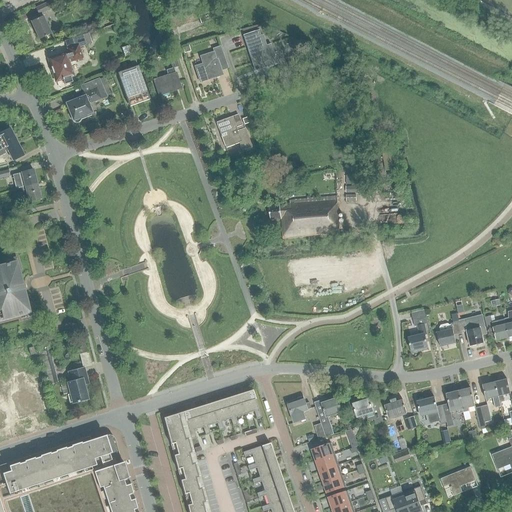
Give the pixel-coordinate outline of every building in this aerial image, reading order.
[(41,14),(49,10),(46,3),(35,8),(38,15),(39,17),(30,21),(38,39),(50,34),(41,14)] [(208,13),(197,17),(200,25),(211,21),(208,13)] [(259,70),(277,64),(270,44),(264,47),(258,30),(243,36),(255,71),(257,70),(257,71),(259,71),(259,70)] [(89,44),(91,42),(88,33),(64,41),(68,54),(48,60),(49,61),(56,82),(62,80),(64,85),(72,82),(70,76),(73,75),(69,63),(82,58),(78,48),(89,44)] [(221,75),(220,71),(227,68),(220,46),(212,48),(213,51),(199,56),(201,63),(194,66),(195,68),(200,82),(221,75)] [(175,73),(173,68),(178,66),(175,55),(168,58),(172,69),(166,71),(168,76),(154,80),(159,95),(180,88),(175,73)] [(137,66),(117,74),(128,107),(149,100),(137,66)] [(92,115),(88,104),(107,96),(99,78),(81,85),(84,93),(83,93),(84,96),(65,104),(72,121),(74,122),(76,123),(78,122),(79,120),(92,115)] [(244,128),(242,129),(237,116),(215,123),(224,149),(238,143),(241,150),(251,147),(244,128)] [(0,149),(16,142),(9,129),(0,133),(0,149)] [(23,155),(16,142),(0,149),(0,156),(5,153),(4,151),(6,150),(12,161),(23,155)] [(381,147),(385,171),(397,169),(393,145),(381,147)] [(8,169),(0,171),(0,178),(9,176),(8,169)] [(16,188),(36,183),(32,170),(17,174),(13,175),(16,188)] [(36,183),(16,188),(18,193),(23,192),(22,191),(25,190),(28,202),(40,199),(36,183)] [(337,196),(289,200),(290,204),(269,206),(270,220),(282,219),(282,239),(339,233),(337,196)] [(0,322),(20,317),(20,319),(31,317),(28,306),(26,307),(22,293),(24,291),(22,283),(20,283),(16,269),(18,268),(16,258),(5,260),(6,263),(0,264),(0,322)] [(503,319),(508,339),(511,338),(511,310),(508,312),(508,318),(503,319)] [(458,322),(456,313),(451,314),(453,323),(450,323),(451,328),(449,328),(449,326),(447,325),(440,326),(439,328),(440,332),(437,333),(440,347),(456,343),(454,335),(461,333),(458,322)] [(500,341),(508,339),(503,319),(492,322),(491,316),(484,317),(487,329),(493,328),(496,340),(499,340),(500,341)] [(424,324),(428,324),(426,317),(413,320),(414,327),(417,326),(419,335),(408,338),(411,352),(428,348),(425,334),(427,334),(424,324)] [(458,322),(461,333),(467,332),(470,347),(484,344),(480,328),(473,329),(467,319),(458,322)] [(53,349),(42,351),(49,383),(60,381),(53,349)] [(72,370),(79,403),(96,399),(89,366),(72,370)] [(26,374),(18,375),(20,387),(28,385),(26,374)] [(507,380),(494,383),(498,397),(499,402),(504,401),(503,395),(510,394),(507,380)] [(498,397),(494,383),(482,386),(485,399),(498,397)] [(20,417),(51,407),(45,387),(14,397),(20,417)] [(7,388),(0,389),(4,403),(11,400),(7,388)] [(457,392),(463,413),(468,412),(466,405),(474,403),(470,389),(457,392)] [(252,390),(238,395),(244,415),(253,412),(256,419),(261,418),(252,390)] [(451,413),(457,411),(458,414),(463,413),(457,392),(446,394),(448,404),(442,405),(446,422),(447,427),(454,426),(451,413)] [(238,395),(224,399),(230,419),(232,427),(237,425),(235,417),(244,415),(238,395)] [(434,397),(416,402),(420,415),(420,417),(427,416),(429,423),(440,421),(440,424),(446,422),(442,405),(436,407),(434,397)] [(321,400),(314,403),(320,424),(325,437),(333,434),(328,417),(342,412),(337,398),(322,403),(321,400)] [(224,399),(210,403),(216,423),(219,431),(223,429),(221,422),(230,419),(224,399)] [(287,403),(291,416),(293,423),(305,419),(303,413),(308,411),(308,410),(311,409),(310,404),(306,406),(304,401),(300,402),(299,399),(287,403)] [(383,422),(382,419),(378,408),(373,409),(369,399),(352,404),(356,418),(357,418),(357,417),(366,414),(368,421),(373,419),(375,425),(383,422)] [(402,400),(396,402),(396,399),(390,401),(391,404),(384,406),(388,419),(389,418),(390,420),(406,415),(406,413),(407,413),(402,400)] [(210,403),(196,408),(202,428),(205,435),(210,434),(207,426),(216,423),(210,403)] [(487,405),(481,406),(485,422),(491,421),(487,405)] [(474,408),(480,430),(482,429),(486,428),(485,422),(481,406),(474,408)] [(196,408),(182,412),(190,440),(196,438),(193,430),(202,428),(196,408)] [(0,429),(12,426),(8,413),(0,415),(0,429)] [(203,511),(203,508),(205,508),(200,488),(198,489),(196,483),(199,483),(193,463),(191,464),(189,458),(192,458),(187,438),(184,439),(177,414),(168,417),(170,424),(165,425),(170,445),(175,443),(178,454),(173,456),(177,470),(182,468),(185,479),(180,481),(184,494),(189,493),(192,504),(187,505),(188,511),(203,511)] [(411,428),(418,425),(414,415),(407,418),(411,428)] [(320,424),(313,426),(318,440),(325,437),(320,424)] [(352,430),(346,432),(349,439),(355,437),(352,430)] [(0,511),(136,511),(123,462),(121,463),(114,440),(112,437),(109,435),(106,435),(90,440),(89,436),(0,465),(0,511)] [(511,438),(509,439),(511,447),(491,455),(493,460),(497,470),(510,465),(511,471),(511,438)] [(269,443),(242,452),(244,457),(251,455),(254,464),(274,457),(269,443)] [(311,450),(315,461),(334,454),(331,443),(311,450)] [(393,455),(396,462),(410,457),(407,450),(393,455)] [(338,465),(334,454),(315,461),(319,472),(338,465)] [(254,464),(247,466),(248,471),(256,468),(259,477),(279,471),(274,457),(254,464)] [(342,476),(338,465),(319,472),(322,483),(342,476)] [(477,487),(478,486),(470,467),(440,479),(444,487),(449,485),(453,495),(452,496),(452,497),(462,493),(460,487),(475,481),(477,487)] [(259,477),(251,480),(253,485),(261,482),(264,491),(283,484),(279,471),(259,477)] [(346,487),(342,476),(322,483),(326,494),(346,487)] [(264,491),(256,493),(258,498),(265,496),(268,504),(288,498),(283,484),(264,491)] [(420,486),(403,493),(409,511),(421,511),(423,511),(419,503),(425,500),(420,486)] [(331,509),(351,502),(347,491),(327,498),(331,509)] [(392,496),(385,498),(390,511),(396,509),(396,511),(409,511),(403,493),(392,497),(392,496)] [(268,504),(261,507),(262,511),(270,509),(270,511),(292,511),(293,511),(288,498),(268,504)] [(332,511),(354,511),(351,502),(331,509),(332,511)]
